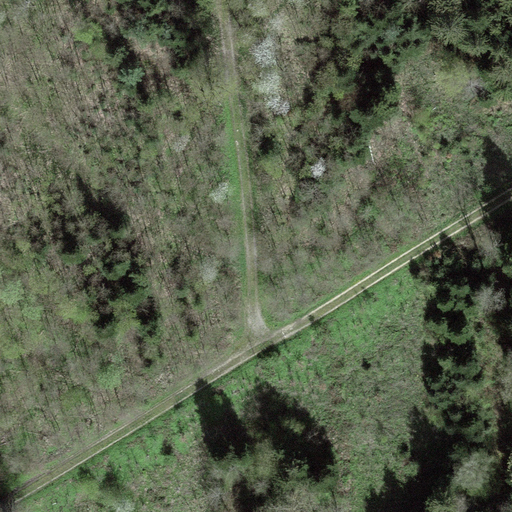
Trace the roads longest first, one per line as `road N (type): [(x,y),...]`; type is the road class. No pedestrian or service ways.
road 1 (track): [(511,193),(254,342),(0,509)]
road 2 (track): [(254,342),(220,0)]
